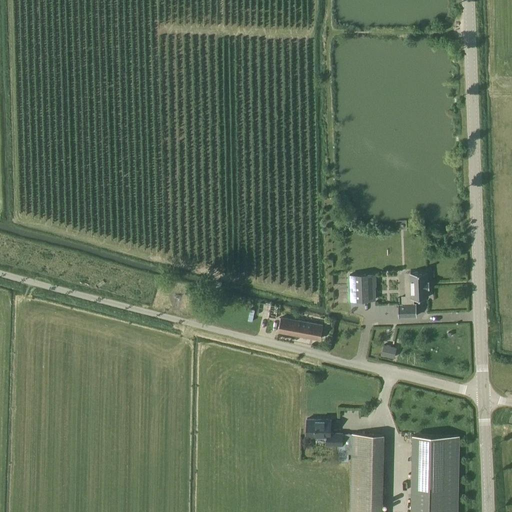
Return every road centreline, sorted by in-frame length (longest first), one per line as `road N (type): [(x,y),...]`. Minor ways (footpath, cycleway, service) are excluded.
road 1 (unclassified): [(482,396),(0,270)]
road 2 (tertiary): [(482,396),(468,0)]
